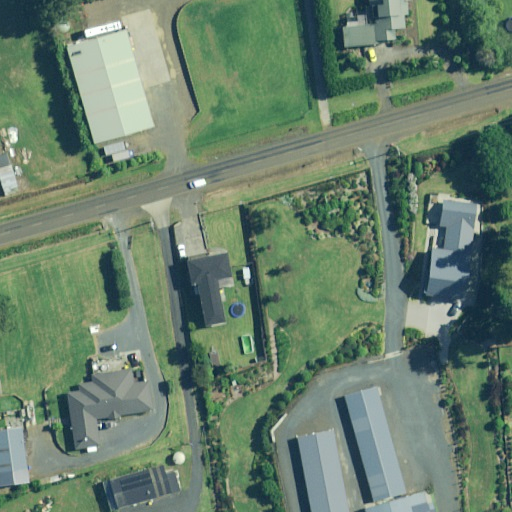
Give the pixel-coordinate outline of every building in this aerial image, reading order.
[(337,21),(339,47),(374,45),(373,40),(391,38),(391,28),(402,27),(402,16),(408,15),(407,1),(401,2),(400,0),(363,0),(365,12),(353,13),(353,20),(337,21)] [(57,47),(84,145),(148,127),(121,30),(57,47)] [(29,188),(22,161),(11,164),(8,154),(0,156),(0,184),(3,196),(29,188)] [(482,201),(444,196),(441,225),(449,226),(445,254),(433,252),(427,297),(469,302),(482,201)] [(192,283),(200,325),(221,322),(214,286),(228,284),(222,252),(180,260),(185,285),(192,283)] [(64,392),(73,451),(98,447),(93,418),(104,416),(105,421),(119,419),(118,415),(151,410),(146,378),(132,380),(130,368),(88,374),(90,382),(75,384),(76,391),(64,392)] [(371,505),(406,496),(376,391),(342,401),(371,505)] [(0,427),(0,471),(24,469),(19,425),(0,427)] [(349,511),(337,430),(299,436),(310,511),(349,511)] [(158,462),(103,479),(111,508),(176,488),(171,473),(162,475),(158,462)] [(428,511),(425,496),(368,509),(368,511),(428,511)]
